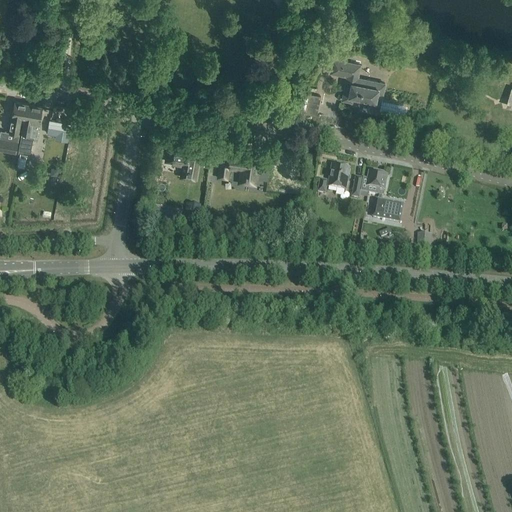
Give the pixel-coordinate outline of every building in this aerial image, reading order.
[(337,60),(338,54),(334,54),(333,59),(329,58),(327,64),(331,65),(330,72),(347,76),(342,100),(352,102),(353,96),(376,101),(377,93),(383,94),(385,83),(357,77),(360,64),(337,60)] [(315,119),(320,96),(308,94),(303,117),(315,119)] [(9,131),(9,132),(19,133),(22,117),(25,117),(27,118),(29,104),(14,101),(12,111),(9,131)] [(22,133),(18,152),(21,152),(30,152),(33,136),(30,135),(31,130),(38,131),(39,124),(41,116),(42,106),(29,104),(27,118),(25,117),(22,133)] [(49,120),(47,133),(56,135),(55,139),(67,141),(71,124),(49,120)] [(0,137),(0,149),(16,152),(18,141),(0,137)] [(194,179),(199,153),(194,152),(195,147),(186,146),(187,144),(178,143),(178,144),(169,143),(166,160),(184,164),(182,170),(181,176),(194,179)] [(222,149),(217,178),(227,179),(229,169),(241,171),(239,183),(255,186),(256,180),(255,180),(258,166),(258,164),(259,164),(260,157),(244,154),(244,155),(239,154),(240,150),(239,150),(239,151),(222,149)] [(23,168),(26,156),(19,154),(16,167),(23,168)] [(327,188),(345,192),(349,170),(332,166),(327,188)] [(362,180),(360,192),(368,194),(383,197),(384,191),(387,177),(369,173),(368,181),(362,180)] [(355,178),(352,197),(359,199),(360,196),(360,192),(362,180),(362,179),(355,178)] [(317,193),(325,194),(328,181),(320,180),(317,193)] [(375,199),(372,218),(400,224),(404,205),(375,199)] [(156,204),(154,220),(184,222),(185,207),(156,204)] [(197,228),(199,206),(188,205),(185,227),(197,228)] [(256,233),(257,224),(234,220),(232,230),(256,233)] [(389,229),(379,233),(381,238),(387,235),(388,238),(392,236),(389,229)] [(416,234),(415,251),(429,252),(430,235),(416,234)]
